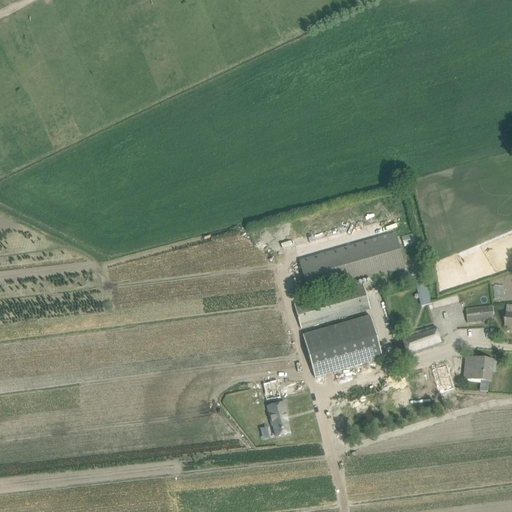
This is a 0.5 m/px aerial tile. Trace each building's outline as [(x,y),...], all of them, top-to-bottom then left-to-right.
[(344,289),(293,304),(301,329),(370,309),(363,284),(359,285),(358,281),(405,268),(395,233),(298,260),(308,296),(343,286),(344,289)] [(415,234),(402,235),(404,246),(416,244),(415,234)] [(421,255),(406,258),(410,277),(418,275),(419,279),(425,277),(424,274),(426,273),(421,255)] [(419,305),(430,304),(428,284),(418,285),(419,305)] [(452,311),(452,315),(454,325),(494,320),(492,306),(452,311)] [(370,316),(303,335),(315,378),(382,359),(370,316)] [(435,327),(402,337),(408,357),(441,345),(435,327)] [(463,377),(463,379),(491,382),(493,361),(465,358),(464,371),(463,377)] [(421,398),(406,399),(407,414),(422,413),(421,398)] [(288,416),(285,403),(269,408),(274,426),(275,426),(278,437),(292,433),(287,416),(288,416)] [(390,414),(375,416),(377,431),(392,429),(390,414)]
